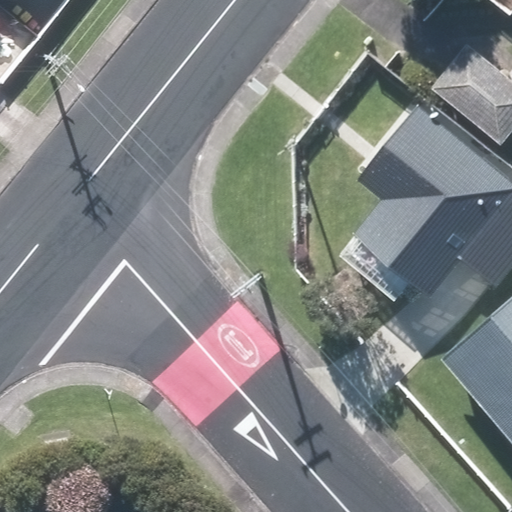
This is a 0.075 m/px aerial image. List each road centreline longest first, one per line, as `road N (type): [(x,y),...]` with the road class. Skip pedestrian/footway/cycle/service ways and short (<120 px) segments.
road 1 (residential): [(77,210),(345,511)]
road 2 (tertiary): [(244,0),(77,210)]
road 3 (tertiary): [(77,210),(0,305)]
